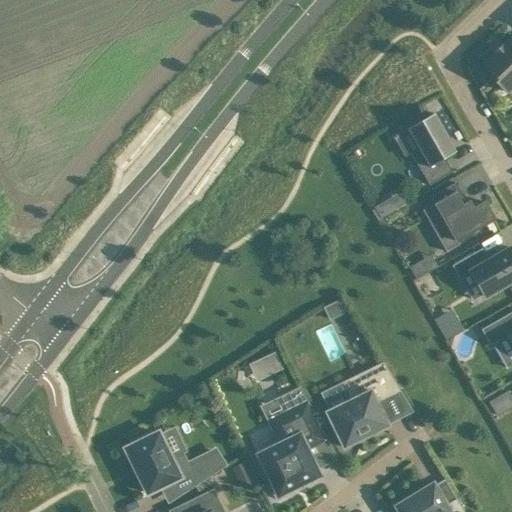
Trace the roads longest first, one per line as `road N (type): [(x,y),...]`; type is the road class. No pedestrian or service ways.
road 1 (tertiary): [(60,337),(264,70),(331,0)]
road 2 (tertiary): [(293,0),(30,314)]
road 3 (residential): [(511,175),(442,54),(504,0)]
road 4 (residential): [(322,511),(424,432)]
